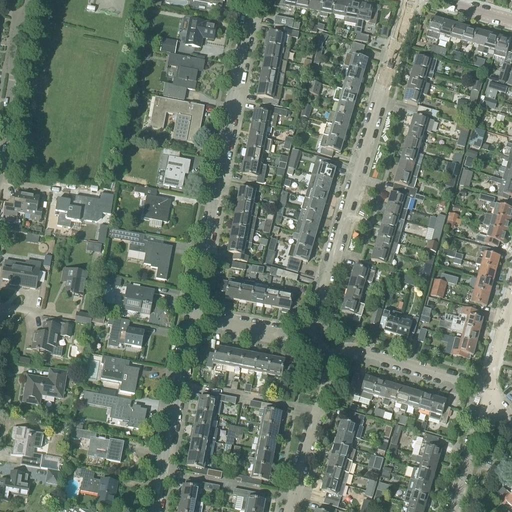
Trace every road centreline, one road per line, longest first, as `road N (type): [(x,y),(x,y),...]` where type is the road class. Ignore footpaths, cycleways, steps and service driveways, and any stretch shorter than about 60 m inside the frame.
road 1 (residential): [(312,340),(409,0)]
road 2 (residential): [(192,319),(256,0)]
road 3 (unclassified): [(158,511),(192,319)]
road 4 (residential): [(0,169),(18,16),(28,0)]
road 5 (unclassified): [(288,511),(338,361)]
road 6 (residential): [(484,390),(357,352),(338,361)]
road 7 (residential): [(449,511),(484,390)]
road 8 (residential): [(312,340),(192,319)]
